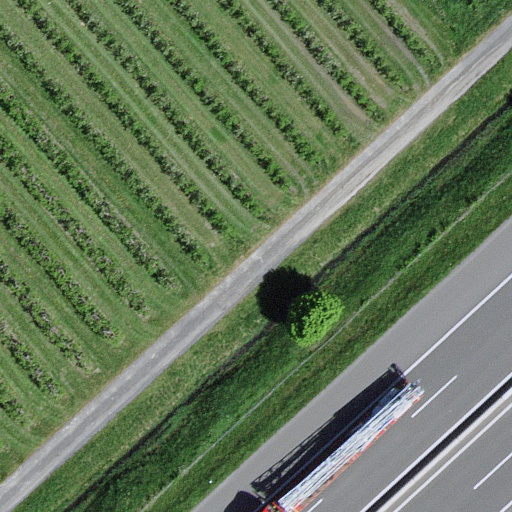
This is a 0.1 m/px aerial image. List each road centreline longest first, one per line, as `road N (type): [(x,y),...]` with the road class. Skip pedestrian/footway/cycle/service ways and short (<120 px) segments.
road 1 (track): [(0,496),(511,29)]
road 2 (motorway): [(511,323),(306,511)]
